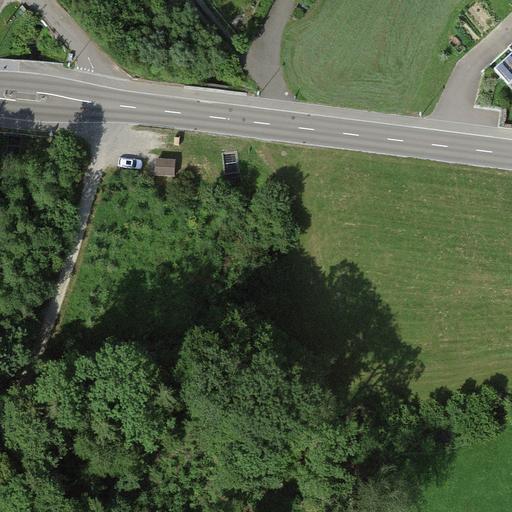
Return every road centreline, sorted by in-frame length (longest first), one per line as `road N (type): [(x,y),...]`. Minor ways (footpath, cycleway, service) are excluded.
road 1 (tertiary): [(511,155),(0,94)]
road 2 (track): [(0,418),(64,284),(105,129),(102,103)]
